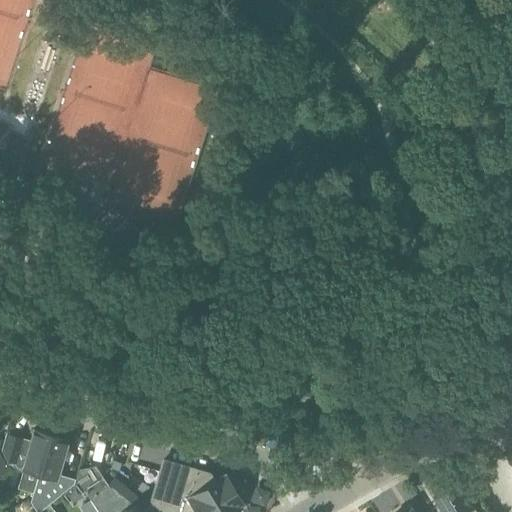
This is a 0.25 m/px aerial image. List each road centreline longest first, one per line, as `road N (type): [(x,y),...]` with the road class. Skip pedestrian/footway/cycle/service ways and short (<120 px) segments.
road 1 (unclassified): [(325,503),(233,453),(0,389)]
road 2 (tertiary): [(325,503),(511,402)]
